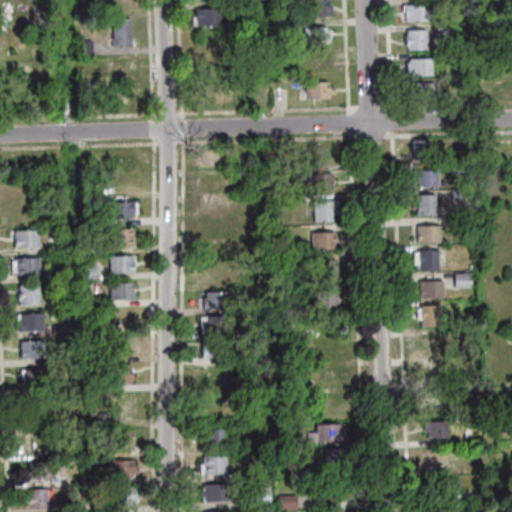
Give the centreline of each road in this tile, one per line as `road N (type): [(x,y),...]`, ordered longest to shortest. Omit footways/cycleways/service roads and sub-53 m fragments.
road 1 (residential): [(384,511),(362,0)]
road 2 (residential): [(511,118),(0,135)]
road 3 (residential): [(167,511),(160,0)]
